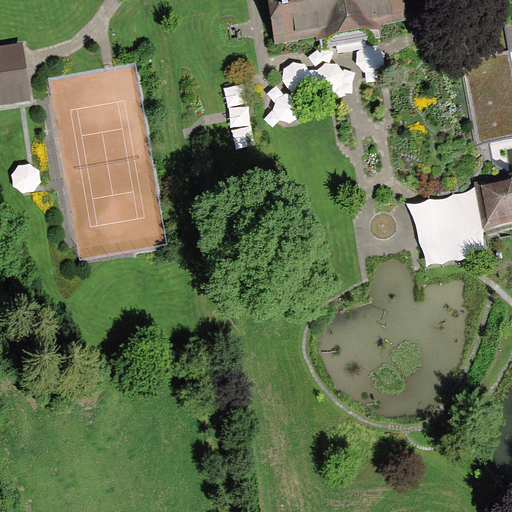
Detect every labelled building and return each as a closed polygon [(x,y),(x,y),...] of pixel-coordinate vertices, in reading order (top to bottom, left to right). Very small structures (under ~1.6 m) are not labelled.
[(254,0),(264,54),(404,31),(399,0),(254,0)] [(22,49),(0,52),(0,108),(29,105),(22,49)] [(511,56),(465,64),(479,144),(511,138),(511,56)] [(226,90),(239,150),(258,146),(245,86),(226,90)] [(511,198),(510,196),(475,200),(479,237),(511,233),(511,198)]
